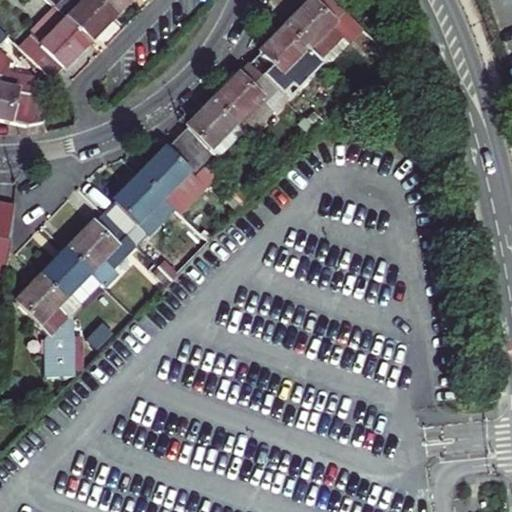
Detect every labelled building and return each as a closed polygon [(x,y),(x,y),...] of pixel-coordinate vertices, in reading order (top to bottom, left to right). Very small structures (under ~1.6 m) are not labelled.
[(112,19),(93,0),(62,0),(53,9),(44,0),(39,0),(51,11),(86,45),(112,19)] [(93,0),(112,19),(130,0),(93,0)] [(360,30),(328,0),(309,0),(283,28),(306,51),(324,68),(360,30)] [(17,51),(27,60),(50,83),(86,45),(51,11),(29,34),(31,36),(17,51)] [(306,51),(283,28),(248,64),(272,88),(306,51)] [(387,56),(375,44),(371,48),(382,61),(387,56)] [(0,121),(23,127),(43,123),(48,92),(33,89),(34,80),(6,74),(8,62),(0,56),(0,121)] [(272,88),(248,64),(210,102),(245,136),(272,108),(276,111),(285,101),(272,88)] [(245,136),(210,102),(174,140),(208,173),(245,136)] [(315,130),(303,118),(297,124),(309,136),(315,130)] [(139,176),(162,199),(187,173),(199,183),(208,173),(174,140),(139,176)] [(101,215),(134,247),(172,208),(162,199),(139,176),(101,215)] [(229,193),(242,205),(255,192),(242,180),(229,193)] [(219,218),(224,223),(242,205),(229,193),(215,208),(221,215),(219,218)] [(8,255),(12,207),(0,204),(0,276),(3,277),(8,255)] [(134,247),(101,215),(65,252),(99,284),(105,290),(117,276),(112,271),(134,247)] [(99,284),(65,252),(39,279),(69,309),(69,315),(99,284)] [(156,268),(169,280),(181,268),(168,255),(156,268)] [(169,280),(156,268),(150,274),(162,287),(169,280)] [(69,309),(39,279),(14,305),(47,338),(69,315),(69,309)] [(71,338),(72,346),(72,374),(72,378),(80,370),(80,338),(71,338)] [(72,374),(72,346),(59,348),(59,375),(72,374)]
